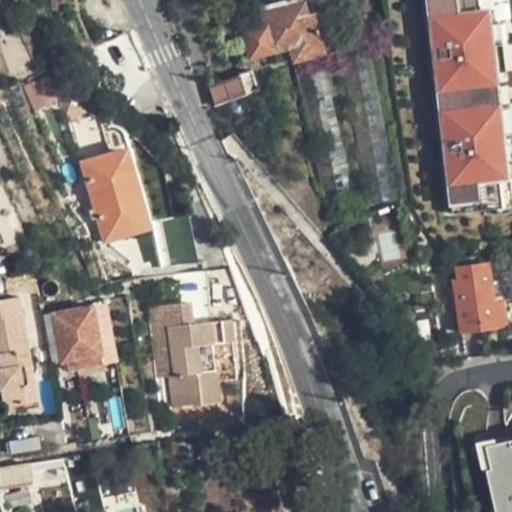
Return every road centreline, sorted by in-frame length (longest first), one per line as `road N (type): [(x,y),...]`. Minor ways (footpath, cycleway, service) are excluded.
road 1 (secondary): [(139,0),(294,339),(352,511)]
road 2 (residential): [(511,361),(458,388),(442,453),(451,511)]
